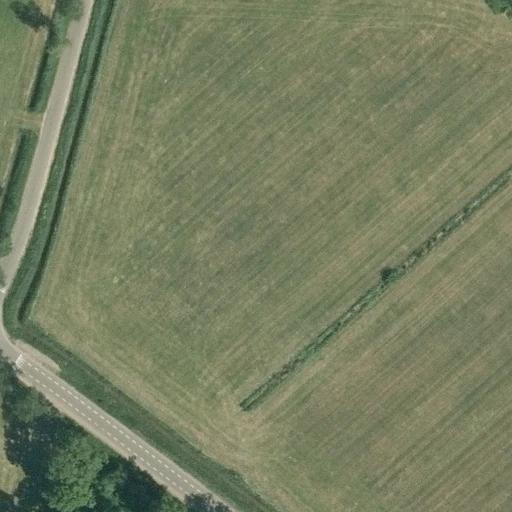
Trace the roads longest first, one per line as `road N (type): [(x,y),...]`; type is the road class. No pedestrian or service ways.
road 1 (unclassified): [(0,284),(88,0)]
road 2 (tertiary): [(220,511),(0,349)]
